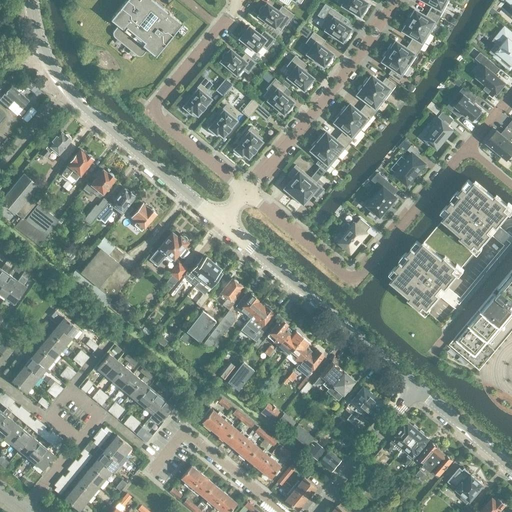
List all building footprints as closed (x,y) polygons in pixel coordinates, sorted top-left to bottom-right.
[(182,23),(153,0),(125,0),(110,19),(118,25),(116,28),(115,29),(113,32),(113,33),(113,35),(113,37),(114,38),(117,40),(116,41),(119,44),(120,43),(130,51),(129,52),(133,55),(134,54),(135,54),(137,56),(138,56),(139,56),(141,56),(142,55),(144,54),(147,49),(155,56),(182,23)] [(367,3),(362,0),(337,0),(336,2),(359,16),(361,13),(362,14),(365,12),(367,9),(367,6),(365,6),(367,3)] [(447,0),(422,0),(432,5),(429,11),(439,17),(448,0),(447,0)] [(260,13),(258,16),(280,31),(284,25),(286,26),(294,15),(282,6),(278,11),(267,3),(265,6),(264,5),(261,6),(259,9),(259,12),(260,13)] [(324,19),(320,25),(342,40),(344,38),(345,39),(347,37),(349,34),(350,32),(349,31),(350,28),(339,20),(343,15),(331,7),(323,18),(324,19)] [(495,16),(498,12),(492,7),(489,11),(495,16)] [(410,12),(406,19),(430,33),(439,17),(429,11),(425,16),(414,10),(412,13),(410,12)] [(404,27),(402,31),(413,37),(409,43),(420,49),(430,33),(406,19),(402,26),(404,27)] [(302,25),(300,31),(308,35),(311,29),(302,25)] [(242,36),(240,38),(246,43),(242,48),(252,56),(253,57),(254,57),(256,58),(257,58),(259,58),(260,58),(267,50),(275,39),(264,30),(260,35),(249,27),(247,29),(246,28),(243,29),(241,32),(241,35),(242,36)] [(500,50),(495,56),(501,61),(504,56),(511,62),(511,33),(505,27),(503,30),(497,36),(503,41),(505,43),(501,48),(501,47),(499,49),(500,50)] [(305,43),(311,47),(307,53),(323,66),(325,63),(326,64),(329,63),(331,60),(331,57),(330,56),(332,54),(321,45),(325,40),(313,32),(305,43)] [(391,43),(386,50),(409,65),(420,49),(409,43),(406,48),(395,41),(393,44),(391,43)] [(223,59),(221,61),(236,74),(239,77),(244,71),(247,73),(256,63),(245,53),(241,58),(234,52),(230,50),(228,52),(227,51),(224,52),(222,55),(222,58),(223,59)] [(384,58),(382,61),(392,68),(388,73),(399,81),(409,65),(386,50),(382,56),(384,58)] [(286,66),(292,71),(287,77),(303,90),(305,87),(307,88),(309,87),(311,84),(312,81),(311,81),(313,78),(302,69),(306,64),(295,55),(286,66)] [(486,66),(477,77),(485,83),(482,87),(493,96),(496,92),(497,93),(501,88),(505,84),(505,83),(505,82),(504,82),(495,75),(500,69),(490,61),(487,65),(486,66)] [(367,77),(362,83),(384,100),(396,85),(385,77),(381,83),(371,75),(369,79),(367,77)] [(200,82),(207,88),(212,82),(205,76),(200,82)] [(215,90),(223,96),(233,83),(226,77),(215,90)] [(457,78),(454,82),(459,86),(463,82),(457,78)] [(267,89),(268,90),(263,96),(283,113),(285,111),(287,112),(289,111),(291,108),(292,105),(291,104),(293,102),(282,93),(287,88),(275,79),(267,89)] [(359,91),(357,94),(367,102),(363,107),(372,115),(377,110),(384,100),(362,83),(357,90),(359,91)] [(183,101),(186,103),(183,106),(184,107),(183,109),(188,113),(190,112),(191,112),(192,110),(197,115),(201,110),(202,110),(205,106),(211,99),(209,98),(211,95),(206,91),(207,90),(200,84),(193,92),(194,93),(192,96),(189,94),(183,101)] [(0,100),(8,107),(16,97),(19,93),(11,86),(3,95),(0,92),(4,89),(0,85),(0,100)] [(463,96),(451,110),(459,117),(463,112),(467,115),(466,115),(468,117),(468,116),(473,120),(474,118),(476,120),(482,113),(480,111),(482,109),(472,101),(475,98),(476,99),(476,98),(463,87),(459,92),(463,96)] [(16,97),(8,107),(16,114),(28,101),(19,93),(16,97)] [(252,98),(241,111),(248,117),(254,110),(259,104),(252,98)] [(259,104),(254,110),(267,120),(271,115),(259,104)] [(345,105),(340,111),(359,127),(361,129),(369,120),(372,115),(363,107),(359,112),(349,104),(347,107),(345,105)] [(209,122),(211,125),(209,128),(210,128),(208,130),(214,135),(215,133),(216,134),(218,132),(223,136),(227,131),(227,132),(231,128),(230,127),(236,120),(235,119),(237,117),(231,113),(233,111),(225,105),(218,114),(220,115),(217,118),(215,115),(209,122)] [(431,133),(425,139),(437,149),(454,129),(449,126),(454,119),(443,110),(438,117),(442,120),(436,126),(435,125),(429,131),(431,133)] [(337,119),(334,122),(343,130),(339,135),(349,143),(353,138),(361,129),(359,127),(340,111),(335,117),(337,119)] [(239,156),(241,154),(242,155),(243,153),(248,157),(252,152),(253,153),(256,149),(256,148),(262,141),(260,140),(262,138),(257,134),(258,132),(251,126),(244,135),(245,136),(234,149),(235,150),(234,151),(239,156)] [(497,130),(487,143),(507,159),(511,153),(511,142),(511,134),(505,129),(501,133),(497,130)] [(60,130),(40,153),(45,158),(51,150),(57,155),(71,140),(70,139),(69,137),(67,134),(64,134),(60,130)] [(321,133),(316,139),(337,157),(349,143),(339,135),(335,140),(326,132),(323,135),(321,133)] [(313,147),(310,150),(320,158),(315,163),(325,171),(337,157),(316,139),(311,145),(313,147)] [(412,154),(395,174),(407,185),(425,164),(416,157),(420,152),(411,145),(407,150),(412,154)] [(60,169),(56,174),(59,176),(61,174),(66,178),(73,183),(79,175),(93,159),(91,158),(91,155),(89,154),(86,154),(85,153),(80,149),(63,171),(60,169)] [(286,193),(292,198),(310,177),(295,165),(287,174),(292,179),(284,188),(287,191),(286,193)] [(111,173),(109,173),(107,172),(107,173),(103,169),(101,171),(98,169),(93,176),(96,178),(91,184),(88,182),(83,189),(91,195),(94,191),(100,197),(115,178),(114,177),(113,175),(111,173)] [(1,200),(22,218),(45,192),(23,173),(1,200)] [(382,188),(367,205),(372,209),(369,213),(376,219),(379,215),(381,217),(397,197),(394,194),(398,190),(378,173),(372,180),(382,188)] [(310,177),(292,198),(298,203),(299,201),(303,204),(311,194),(316,198),(324,189),(310,177)] [(447,205),(441,212),(446,216),(444,219),(463,235),(461,237),(472,246),(470,248),(478,254),(483,248),(480,246),(486,239),(491,233),(497,225),(498,225),(503,219),(502,219),(508,212),(511,214),(511,212),(511,205),(509,202),(507,204),(497,195),(495,197),(475,181),(473,184),(468,179),(462,186),(464,188),(459,193),(458,191),(455,193),(452,196),(450,199),(452,201),(448,206),(447,205)] [(108,201),(98,215),(105,220),(113,210),(120,216),(123,212),(135,196),(134,195),(134,193),(132,191),(130,192),(129,191),(125,188),(114,202),(110,199),(108,202),(108,201)] [(83,220),(89,225),(108,201),(103,198),(97,205),(96,204),(83,220)] [(143,203),(132,217),(137,222),(134,225),(142,231),(156,213),(155,212),(154,210),(152,208),(150,208),(149,207),(148,208),(143,203)] [(26,220),(46,235),(58,220),(38,204),(26,220)] [(123,212),(120,216),(127,221),(130,218),(123,212)] [(345,236),(340,242),(351,251),(367,233),(366,232),(371,227),(360,218),(356,223),(354,222),(343,234),(345,236)] [(150,259),(157,265),(166,254),(173,260),(178,254),(182,257),(188,250),(184,247),(188,242),(180,235),(178,237),(172,232),(150,259)] [(125,255),(114,247),(115,246),(104,237),(98,246),(100,248),(80,273),(112,299),(132,274),(118,263),(125,255)] [(395,266),(389,273),(394,277),(392,280),(412,296),(410,298),(420,307),(419,309),(426,315),(431,309),(429,307),(435,300),(440,294),(439,294),(446,286),(451,280),(457,273),(459,275),(464,269),(457,264),(456,265),(445,256),(443,258),(424,242),(422,245),(417,240),(411,248),(412,249),(408,254),(406,252),(404,255),(401,257),(399,260),(401,262),(397,267),(395,266)] [(195,285),(213,263),(206,257),(204,259),(202,257),(192,270),(189,268),(187,270),(186,269),(171,287),(168,291),(173,295),(186,278),(195,285)] [(0,269),(0,287),(9,274),(6,272),(10,267),(13,263),(7,259),(5,263),(1,268),(0,269)] [(166,283),(171,287),(186,269),(178,262),(170,273),(173,275),(166,283)] [(213,263),(195,285),(194,286),(203,293),(196,303),(200,306),(209,295),(205,292),(207,290),(221,273),(219,271),(220,268),(213,263)] [(511,269),(455,337),(478,356),(511,315),(511,269)] [(0,287),(0,294),(5,298),(17,280),(9,274),(0,287)] [(18,280),(17,280),(5,298),(14,304),(26,286),(23,284),(27,279),(21,275),(18,280)] [(232,279),(221,292),(227,298),(226,299),(222,304),(225,307),(229,309),(237,299),(234,297),(243,287),(238,283),(237,281),(235,279),(233,280),(232,279)] [(236,306),(250,317),(261,304),(257,301),(258,300),(251,294),(250,295),(247,292),(236,306)] [(265,307),(261,304),(250,317),(241,329),(245,333),(252,325),(258,330),(254,334),(259,337),(268,326),(264,323),(273,311),(266,306),(265,307)] [(56,310),(51,316),(60,323),(58,325),(72,337),(79,329),(64,317),(56,310)] [(186,331),(199,341),(216,321),(202,310),(186,331)] [(203,344),(207,347),(214,346),(218,341),(216,337),(218,334),(223,334),(234,320),(233,313),(229,310),(203,344)] [(267,336),(278,345),(289,331),(285,327),(288,324),(281,318),(267,336)] [(58,325),(51,333),(66,345),(72,337),(58,325)] [(289,331),(278,345),(283,349),(282,351),(286,354),(288,353),(285,357),(286,357),(303,337),(296,331),(293,334),(289,331)] [(51,333),(45,341),(59,353),(66,345),(51,333)] [(303,337),(286,357),(297,366),(295,367),(296,367),(299,363),(311,349),(307,346),(310,342),(303,337)] [(86,344),(94,351),(98,346),(90,339),(86,344)] [(45,341),(38,349),(53,361),(59,353),(45,341)] [(264,352),(269,356),(270,354),(275,347),(271,344),(270,346),(269,345),(264,352)] [(80,348),(73,357),(81,364),(89,355),(80,348)] [(38,349),(31,357),(46,369),(53,361),(38,349)] [(238,389),(254,370),(256,371),(261,364),(262,365),(269,356),(264,352),(261,349),(248,365),(243,362),(228,381),(238,389)] [(315,352),(311,349),(296,367),(307,376),(325,355),(318,349),(315,352)] [(97,368),(105,374),(117,360),(109,353),(97,368)] [(270,354),(269,356),(262,365),(265,367),(269,362),(270,363),(274,357),(270,354)] [(31,357),(25,365),(39,377),(46,369),(31,357)] [(105,374),(113,381),(125,366),(117,360),(105,374)] [(228,360),(217,373),(226,380),(236,366),(228,360)] [(318,378),(314,383),(314,384),(322,383),(328,389),(332,385),(343,370),(332,361),(329,364),(324,370),(318,378)] [(61,374),(70,379),(76,369),(66,364),(61,374)] [(25,365),(18,373),(33,385),(39,377),(25,365)] [(113,381),(121,388),(133,373),(125,366),(113,381)] [(328,389),(327,391),(338,400),(340,398),(343,394),(347,389),(348,389),(352,384),(355,380),(343,370),(332,385),(328,389)] [(33,385),(18,373),(12,381),(26,393),(33,385)] [(121,388),(129,394),(141,379),(133,373),(121,388)] [(47,382),(51,384),(47,389),(56,396),(63,386),(51,377),(47,382)] [(88,378),(82,387),(90,393),(96,384),(88,378)] [(129,394),(137,400),(149,386),(141,379),(129,394)] [(299,391),(304,395),(312,385),(307,381),(299,391)] [(137,400),(145,407),(157,392),(149,386),(137,400)] [(347,419),(351,422),(373,395),(363,386),(347,406),(353,411),(347,419)] [(92,395),(102,404),(109,395),(99,387),(92,395)] [(145,407),(153,413),(165,399),(157,392),(145,407)] [(373,395),(351,422),(355,426),(360,420),(359,420),(362,417),(369,422),(372,418),(384,404),(373,395)] [(153,413),(151,416),(159,422),(177,400),(172,396),(168,401),(165,399),(153,413)] [(108,409),(118,417),(125,408),(115,400),(108,409)] [(272,405),(268,402),(261,412),(273,421),(277,415),(278,414),(280,411),(276,408),(277,408),(272,404),(272,405)] [(0,424),(7,416),(11,411),(8,409),(6,407),(2,412),(0,409),(0,424)] [(213,431),(224,441),(235,428),(223,418),(212,409),(202,422),(213,431)] [(124,421),(133,429),(140,421),(131,413),(124,421)] [(7,416),(0,424),(0,440),(3,437),(15,422),(7,416)] [(3,437),(11,444),(23,429),(15,422),(3,437)] [(390,443),(385,448),(390,452),(397,443),(404,448),(419,430),(417,428),(418,427),(414,424),(413,425),(412,425),(408,422),(405,426),(404,425),(397,434),(397,435),(391,443),(390,443)] [(290,434),(306,447),(314,438),(298,424),(290,434)] [(236,450),(247,460),(258,447),(246,437),(235,428),(224,441),(236,450)] [(11,444),(19,450),(31,436),(23,429),(11,444)] [(146,443),(152,436),(144,429),(138,436),(146,443)] [(410,453),(402,463),(406,466),(411,460),(418,452),(426,443),(425,443),(429,438),(425,435),(424,434),(425,433),(421,430),(420,431),(419,430),(404,448),(410,453)] [(117,435),(110,443),(124,455),(131,446),(117,435)] [(19,450),(27,457),(39,442),(31,436),(19,450)] [(55,447),(58,450),(63,444),(60,441),(55,447)] [(27,457),(35,464),(47,449),(39,442),(27,457)] [(432,442),(417,459),(427,468),(442,451),(437,447),(438,446),(436,443),(433,442),(432,442)] [(110,443),(104,451),(118,463),(124,455),(110,443)] [(96,450),(95,451),(100,455),(97,459),(112,470),(118,463),(104,451),(99,447),(96,450)] [(247,460),(258,469),(270,478),(280,465),(269,456),(258,447),(247,460)] [(47,449),(35,464),(43,470),(55,455),(47,449)] [(323,456),(321,455),(318,458),(320,460),(319,461),(332,471),(341,460),(328,450),(323,456)] [(442,451),(427,468),(438,477),(453,460),(452,459),(451,456),(451,455),(450,455),(447,454),(447,455),(442,451)] [(97,459),(91,467),(105,478),(112,470),(97,459)] [(214,484),(202,474),(191,465),(181,477),(192,487),(203,496),(214,484)] [(91,467),(84,474),(99,486),(105,478),(91,467)] [(459,467),(447,482),(456,489),(452,494),(465,505),(469,500),(470,500),(484,484),(483,484),(482,483),(482,482),(481,481),(480,480),(479,479),(478,479),(477,479),(464,468),(462,470),(459,467)] [(420,477),(424,472),(420,469),(416,474),(420,477)] [(428,475),(424,472),(420,477),(424,480),(428,475)] [(84,474),(78,482),(93,494),(99,486),(84,474)] [(285,500),(297,510),(316,487),(304,477),(285,500)] [(368,489),(358,481),(353,487),(363,495),(368,489)] [(78,482),(72,490),(86,501),(93,494),(78,482)] [(203,496),(215,506),(222,511),(228,511),(236,502),(225,493),(214,484),(203,496)] [(54,490),(60,494),(62,491),(56,486),(54,490)] [(376,504),(384,495),(374,487),(366,497),(376,504)] [(86,501),(72,490),(65,498),(79,510),(86,501)] [(485,503),(477,511),(498,511),(505,504),(504,503),(504,501),(502,499),(499,499),(498,498),(496,501),(492,497),(486,505),(485,503)] [(380,511),(390,511),(397,504),(390,499),(380,511)] [(244,506),(250,511),(254,507),(247,501),(244,506)] [(349,511),(337,503),(330,511),(349,511)] [(473,511),(476,509),(468,503),(460,511),(473,511)]
